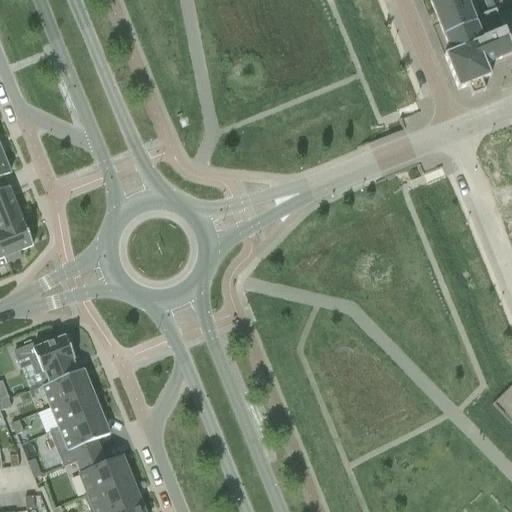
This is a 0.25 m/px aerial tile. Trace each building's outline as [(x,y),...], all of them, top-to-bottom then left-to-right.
[(511,55),(511,52),(497,17),(495,10),(494,11),(488,13),(478,17),(471,0),(427,0),(428,1),(438,25),(449,54),(443,57),(457,92),(467,88),(467,89),(468,89),(468,87),(479,83),(479,84),(480,84),(480,82),(490,78),(485,66),(511,55)] [(490,0),(483,0),(488,13),(494,11),(495,10),(490,0)] [(511,11),(497,17),(511,52),(511,11)] [(2,156),(0,157),(0,178),(9,175),(2,156)] [(0,232),(22,224),(21,223),(7,189),(0,192),(0,232)] [(22,224),(0,232),(0,260),(3,259),(5,265),(21,259),(18,253),(31,248),(22,224)] [(39,375),(44,387),(76,374),(71,362),(74,361),(64,338),(33,351),(31,346),(13,354),(17,363),(28,359),(35,377),(39,375)] [(82,371),(76,374),(44,387),(41,388),(50,410),(91,393),(82,371)] [(99,414),(91,393),(50,410),(58,430),(49,433),(49,434),(99,414)] [(7,401),(0,403),(0,412),(10,408),(7,401)] [(109,436),(99,414),(49,434),(63,468),(99,453),(94,442),(109,436)] [(18,422),(10,425),(15,437),(23,434),(18,422)] [(103,465),(99,453),(63,468),(77,463),(81,473),(79,474),(88,496),(83,497),(84,498),(129,480),(120,458),(103,465)] [(18,469),(16,457),(8,458),(10,470),(18,469)] [(113,511),(138,502),(129,480),(84,498),(89,511),(113,511)] [(33,510),(32,498),(24,499),(25,511),(33,510)] [(142,511),(138,502),(113,511),(142,511)]
